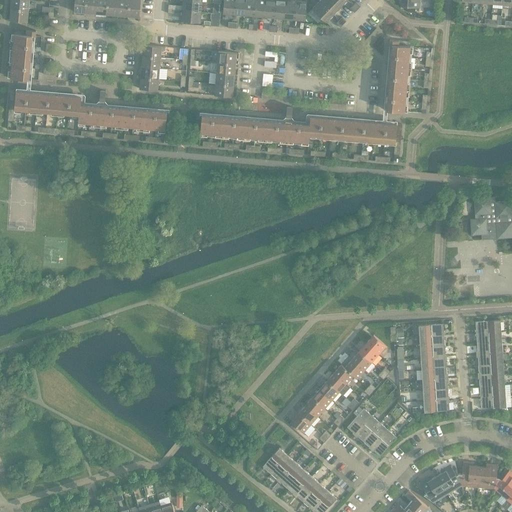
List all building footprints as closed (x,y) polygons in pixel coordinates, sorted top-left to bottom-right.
[(11,0),(10,9),(28,11),(29,0),(27,0),(11,0)] [(85,13),(86,0),(85,0),(74,0),(74,12),(85,13)] [(85,0),(86,0),(85,13),(95,13),(96,0),(85,0)] [(96,0),(95,13),(106,14),(107,0),(96,0)] [(107,0),(106,14),(117,15),(118,0),(107,0)] [(118,0),(117,15),(128,16),(129,0),(118,0)] [(129,0),(128,16),(139,17),(140,0),(129,0)] [(168,5),(168,9),(201,12),(202,2),(200,2),(183,0),(182,6),(168,5)] [(233,15),(234,0),(223,0),(222,14),(233,15)] [(234,0),(233,15),(243,16),(244,0),(234,0)] [(244,0),(243,16),(253,17),(254,0),(244,0)] [(254,0),(253,17),(264,17),(265,0),(254,0)] [(265,0),(264,17),(274,18),(275,0),(265,0)] [(282,0),(275,0),(274,18),(284,19),(286,0),(282,0)] [(286,0),(284,19),(294,20),(296,1),(286,0)] [(320,0),(319,2),(333,15),(340,7),(332,0),(320,0)] [(419,0),(400,0),(400,6),(409,7),(408,12),(415,13),(415,8),(419,8),(419,0)] [(296,1),(294,20),(305,21),(307,2),(296,1)] [(333,15),(319,2),(312,9),(325,22),(333,15)] [(28,11),(10,9),(9,20),(27,22),(28,11)] [(201,12),(168,9),(167,13),(173,14),(174,10),(182,10),(181,21),(200,22),(201,12)] [(380,32),(376,28),(365,41),(369,45),(380,32)] [(10,78),(28,79),(32,36),(35,36),(36,31),(15,29),(14,34),(10,78)] [(410,46),(410,42),(410,38),(389,36),(389,45),(392,45),(386,110),(404,112),(410,46)] [(142,56),(160,58),(161,46),(143,45),(142,56)] [(217,63),(235,64),(236,53),(218,52),(217,63)] [(141,67),(159,68),(160,58),(142,56),(141,67)] [(216,74),(234,75),(235,64),(217,63),(216,74)] [(49,64),(44,64),(43,74),(57,76),(57,70),(48,69),(49,64)] [(140,78),(158,79),(159,68),(141,67),(140,78)] [(215,84),(233,86),(234,75),(216,74),(215,84)] [(158,79),(140,78),(139,89),(157,90),(158,79)] [(233,86),(215,84),(214,96),(232,97),(233,86)] [(8,121),(13,121),(14,109),(78,115),(77,122),(165,130),(166,112),(80,104),(81,97),(10,90),(8,121)] [(200,133),(308,142),(309,134),(395,142),(394,154),(399,155),(402,125),(396,124),(310,117),(309,124),(201,115),(200,133)] [(511,211),(510,201),(495,202),(494,197),(473,198),(475,219),(469,219),(471,235),(481,235),(481,240),(511,238),(511,239),(511,211)] [(501,331),(500,320),(475,322),(476,333),(501,331)] [(418,326),(419,336),(444,335),(443,324),(418,326)] [(476,333),(477,344),(501,342),(501,331),(476,333)] [(366,344),(378,355),(386,346),(373,335),(366,344)] [(420,347),(444,346),(444,335),(419,336),(420,347)] [(477,344),(477,354),(502,353),(501,342),(477,344)] [(359,352),(371,363),(378,355),(366,344),(359,352)] [(420,358),(445,356),(444,346),(420,347),(420,358)] [(352,360),(364,371),(371,363),(359,352),(352,360)] [(477,354),(478,365),(503,364),(502,353),(477,354)] [(421,369),(446,367),(445,356),(420,358),(421,369)] [(345,368),(354,376),(353,376),(357,379),(364,371),(352,360),(345,368)] [(346,384),(353,376),(354,376),(345,368),(341,364),(334,373),(346,384)] [(478,365),(479,376),(504,374),(503,364),(478,365)] [(381,371),(386,376),(390,372),(385,367),(381,371)] [(422,380),(447,378),(446,367),(421,369),(422,380)] [(326,381),(339,392),(346,384),(334,373),(326,381)] [(479,376),(480,387),(504,385),(504,374),(479,376)] [(423,391),(447,389),(447,378),(422,380),(423,391)] [(319,389),(332,400),(339,392),(326,381),(319,389)] [(367,387),(372,392),(375,388),(371,384),(367,387)] [(480,387),(480,398),(505,396),(504,385),(480,387)] [(372,392),(367,387),(364,391),(369,395),(372,392)] [(312,397),(325,408),(332,400),(319,389),(312,397)] [(423,401),(448,400),(447,389),(423,391),(423,401)] [(505,396),(480,398),(481,409),(506,407),(505,396)] [(305,405),(318,416),(325,408),(312,397),(305,405)] [(350,402),(355,406),(359,402),(354,398),(350,402)] [(448,400),(423,401),(424,412),(449,411),(448,400)] [(318,416),(305,405),(298,413),(311,424),(318,416)] [(355,435),(372,416),(363,408),(347,427),(355,435)] [(311,424),(298,413),(290,422),(303,433),(311,424)] [(336,418),(341,423),(345,419),(340,414),(336,418)] [(372,416),(355,435),(363,442),(380,423),(372,416)] [(380,423),(363,442),(371,449),(388,430),(380,423)] [(388,430),(371,449),(380,456),(396,438),(388,430)] [(322,434),(327,439),(330,435),(325,431),(322,434)] [(262,466),(270,474),(287,455),(279,448),(262,466)] [(279,481),(295,462),(287,455),(270,474),(279,481)] [(295,462),(279,481),(287,488),(303,469),(295,462)] [(458,474),(461,485),(478,486),(479,466),(473,466),(474,463),(462,462),(461,474),(458,474)] [(494,487),(499,477),(496,477),(497,465),(486,464),(486,467),(479,466),(478,486),(494,487)] [(436,476),(447,493),(461,485),(458,474),(455,476),(453,471),(450,467),(449,465),(440,471),(441,473),(436,476)] [(287,488),(295,495),(311,477),(303,469),(287,488)] [(499,477),(494,487),(507,499),(511,492),(511,472),(509,470),(501,479),(499,477)] [(447,493),(436,476),(431,479),(429,477),(420,483),(426,493),(423,495),(432,502),(447,493)] [(320,484),(311,477),(295,495),(303,502),(320,484)] [(303,502),(311,510),(328,491),(320,484),(303,502)] [(408,505),(415,511),(427,511),(430,510),(408,490),(405,494),(412,500),(408,505)] [(328,491),(311,510),(314,511),(323,511),(336,498),(328,491)] [(161,506),(162,511),(174,511),(171,502),(161,506)] [(394,507),(399,511),(415,511),(408,505),(404,509),(397,503),(394,507)]
